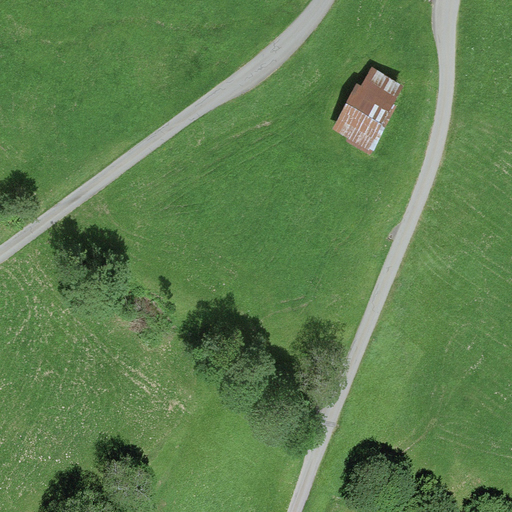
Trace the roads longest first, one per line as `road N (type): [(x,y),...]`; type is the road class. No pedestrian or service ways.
road 1 (unclassified): [(295,511),(435,157),(455,0)]
road 2 (unclassified): [(323,0),(250,75),(0,255)]
